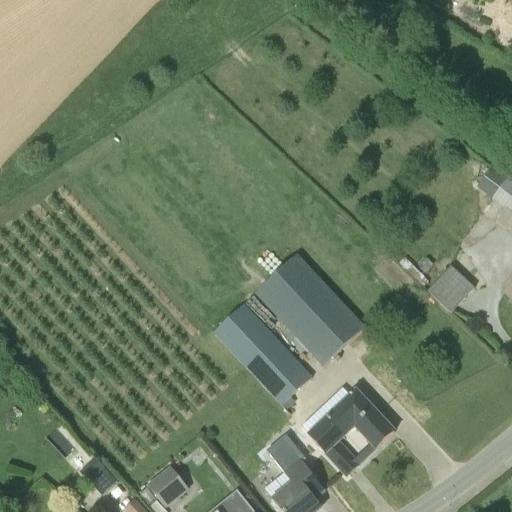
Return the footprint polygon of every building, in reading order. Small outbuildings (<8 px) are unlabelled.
[(494,198),(506,180),(496,173),(492,170),(479,187),(483,190),(494,198)] [(256,296),(323,369),(365,330),(297,257),(256,296)] [(398,265),(422,287),(428,282),(403,259),(398,265)] [(451,316),(474,291),(451,269),(428,294),(451,316)] [(282,408),(312,380),(244,307),(214,335),(282,408)] [(333,416),(327,421),(339,434),(351,423),(368,441),(372,446),(377,451),(394,435),(356,394),(333,416)] [(361,457),(356,452),(350,458),(333,439),(339,434),(327,421),(309,438),(325,456),(326,455),(348,478),(349,477),(358,469),(359,467),(358,466),(364,461),(361,457)] [(97,460),(85,470),(88,474),(83,477),(89,484),(105,470),(97,460)] [(280,511),(319,511),(322,510),(315,501),(325,493),(301,462),(285,476),(293,486),(273,502),(280,511)] [(147,488),(166,511),(189,492),(170,469),(147,488)] [(141,511),(135,505),(137,504),(128,494),(116,505),(122,511),(141,511)]
